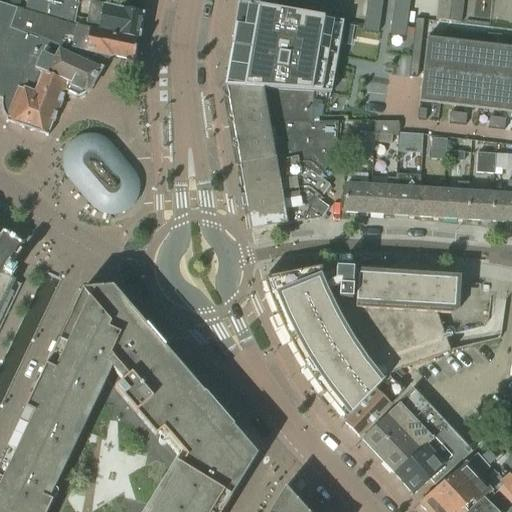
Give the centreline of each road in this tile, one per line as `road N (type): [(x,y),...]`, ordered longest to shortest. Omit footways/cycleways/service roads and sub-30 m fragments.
road 1 (residential): [(511,255),(362,246),(228,260)]
road 2 (unclassified): [(186,140),(180,231),(168,272),(254,370)]
road 3 (unclassified): [(254,370),(299,438),(371,511)]
road 4 (unclassified): [(186,140),(182,72),(191,0)]
road 5 (residential): [(511,138),(418,126),(401,111),(404,87)]
road 6 (unclassified): [(228,260),(210,232),(186,140)]
